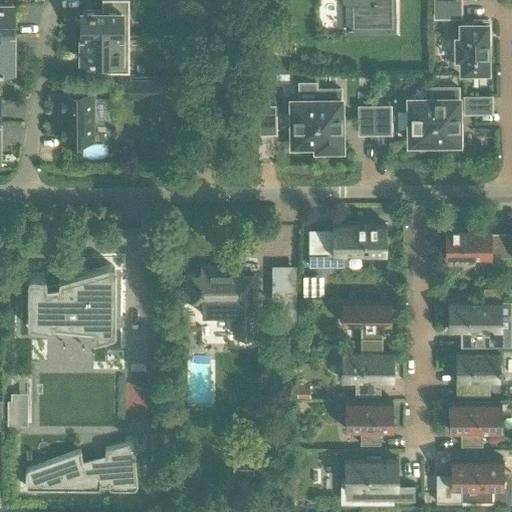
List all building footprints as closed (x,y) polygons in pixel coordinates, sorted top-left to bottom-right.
[(0,0),(0,34),(12,34),(12,0),(0,0)] [(81,35),(128,35),(128,0),(101,0),(101,9),(81,9),(81,35)] [(343,0),(344,0),(344,1),(358,1),(359,30),(392,29),(391,4),(395,4),(394,0),(343,0)] [(460,0),(433,1),(433,16),(460,16),(460,0)] [(456,36),(456,41),(456,56),(461,56),(461,70),(487,69),(486,35),(488,35),(488,19),(473,19),(473,22),(460,22),(460,36),(456,36)] [(12,34),(0,34),(0,69),(12,69),(12,34)] [(128,72),(128,35),(81,35),(81,60),(94,60),(101,60),(101,64),(101,72),(128,72)] [(168,75),(179,75),(180,64),(168,64),(168,75)] [(159,79),(128,79),(128,96),(159,96),(159,79)] [(299,98),(290,98),(291,143),(295,143),(305,143),(305,140),(315,140),(315,147),(316,147),(315,88),(315,82),(299,82),(299,98)] [(433,87),(433,141),(445,141),(445,144),(460,144),(460,128),(458,128),(458,86),(433,87)] [(432,141),(433,141),(433,87),(432,87),(432,96),(408,96),(408,141),(412,141),(412,142),(422,142),(422,139),(432,139),(432,141)] [(340,88),(315,88),(316,147),(341,147),(340,88)] [(59,92),(59,139),(92,139),(92,91),(59,92)] [(464,96),(464,111),(491,111),(491,96),(464,96)] [(274,105),(259,105),(259,132),(275,132),(274,105)] [(374,132),(374,105),(359,106),(359,132),(374,132)] [(390,105),(374,105),(374,132),(390,132),(390,105)] [(332,222),(332,249),(308,249),(308,265),(343,265),(343,252),(370,252),(370,251),(385,251),(385,240),(385,222),(332,222)] [(503,255),(503,231),(490,231),(490,225),(444,226),(444,255),(460,255),(503,255)] [(511,231),(503,231),(503,255),(511,255),(511,231)] [(27,281),(27,282),(27,324),(27,325),(27,326),(28,327),(29,328),(30,328),(49,330),(50,330),(51,329),(53,329),(53,328),(54,327),(54,326),(92,330),(93,341),(111,336),(112,335),(113,335),(114,334),(114,333),(115,331),(115,330),(115,270),(115,269),(115,268),(114,267),(113,266),(112,265),(111,265),(110,264),(109,265),(62,278),(60,278),(59,279),(58,280),(58,281),(57,282),(57,283),(58,285),(46,286),(45,282),(45,280),(44,279),(43,278),(42,278),(40,278),(33,277),(32,277),(30,277),(29,278),(28,278),(28,280),(27,281)] [(200,274),(186,274),(186,299),(201,299),(201,306),(201,315),(202,315),(202,314),(233,314),(233,334),(255,334),(255,274),(241,274),(241,266),(200,266),(200,274)] [(302,275),(302,294),(315,294),(315,275),(302,275)] [(360,322),(360,339),(382,339),(382,322),(390,322),(390,299),(341,299),(341,322),(345,322),(360,322)] [(460,345),(483,345),(483,329),(488,329),(488,331),(492,331),(492,329),(500,329),(500,300),(448,300),(448,329),(460,329),(460,345)] [(350,379),(355,379),(355,394),(380,394),(380,379),(392,379),(392,350),(341,350),(341,364),(341,379),(350,379)] [(460,394),(489,394),(489,379),(498,379),(498,367),(500,367),(500,362),(498,362),(498,350),(456,350),(456,379),(460,379),(460,394)] [(28,388),(10,389),(11,421),(29,420),(28,388)] [(360,443),(380,443),(380,428),(392,428),(392,399),(345,399),(345,428),(360,428),(360,443)] [(500,429),(500,415),(500,400),(448,400),(448,429),(460,429),(460,444),(482,444),(482,429),(490,429),(500,429)] [(26,475),(26,487),(26,488),(26,489),(27,489),(27,490),(28,490),(29,490),(98,490),(99,490),(100,490),(100,489),(101,489),(101,488),(101,487),(109,486),(109,487),(109,488),(110,489),(111,490),(112,490),(113,490),(133,490),(134,490),(135,490),(136,490),(136,489),(137,489),(137,488),(138,487),(138,486),(138,485),(135,448),(135,447),(134,447),(134,446),(133,445),(132,444),(131,444),(130,444),(129,444),(109,449),(108,449),(108,450),(107,450),(106,451),(106,452),(106,453),(105,453),(105,454),(106,455),(83,461),(81,451),(29,470),(28,471),(27,471),(27,472),(27,473),(26,473),(26,474),(26,475)] [(344,498),(414,498),(414,484),(396,484),(397,457),(344,457),(344,498)] [(450,473),(436,473),(436,501),(493,501),(493,486),(503,486),(502,457),(501,457),(450,457),(450,473)]
